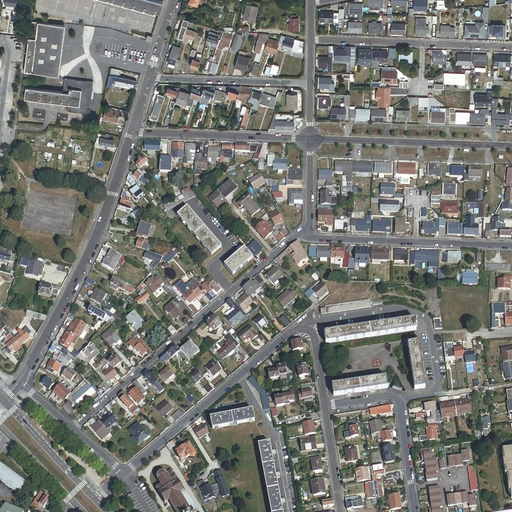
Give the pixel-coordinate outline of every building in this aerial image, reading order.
[(155,12),(111,0),(95,0),(154,16),(155,12)] [(111,0),(155,12),(160,13),(163,2),(154,0),(111,0)] [(381,0),(368,0),(368,8),(379,8),(380,9),(382,9),(382,7),(381,0)] [(426,0),(412,0),(412,8),(426,9),(426,0)] [(362,19),(362,4),(348,3),(348,13),(357,13),(357,19),(362,19)] [(256,7),(246,5),(243,14),(243,18),(242,19),(247,20),(247,23),(252,24),(256,7)] [(338,23),(338,19),(338,13),(320,12),(319,22),(330,22),(330,23),(338,23)] [(295,16),(290,16),(290,24),(287,24),(287,30),(297,30),(298,18),(295,18),(295,16)] [(188,24),(189,21),(184,19),(180,32),(178,31),(177,34),(179,34),(178,38),(182,39),(181,41),(183,41),(188,24)] [(475,24),(465,24),(464,35),(483,35),(483,21),(475,21),(475,24)] [(30,22),(24,73),(59,77),(65,26),(30,22)] [(347,31),(361,32),(361,22),(348,22),(347,31)] [(381,23),(367,23),(367,32),(378,32),(378,30),(381,30),(381,23)] [(400,27),(400,24),(390,23),(390,32),(403,33),(404,27),(400,27)] [(424,24),(414,24),(414,33),(425,34),(425,31),(427,31),(428,26),(424,26),(424,24)] [(449,25),(439,24),(439,34),(448,34),(453,34),(454,27),(450,27),(450,26),(449,26),(449,25)] [(503,26),(490,26),(490,35),(503,36),(503,26)] [(188,30),(185,38),(189,39),(191,39),(193,40),(195,32),(188,30)] [(210,32),(207,40),(212,42),(217,43),(219,35),(210,32)] [(220,40),(219,40),(217,47),(223,48),(224,45),(229,46),(232,37),(222,34),(220,40)] [(240,42),(242,36),(237,34),(236,36),(232,50),(237,51),(238,47),(240,47),(241,43),(240,42)] [(268,39),(269,34),(260,34),(255,47),(261,48),(262,43),(266,45),(268,39)] [(279,42),(268,39),(266,45),(264,50),(264,51),(275,54),(279,42)] [(294,43),(284,40),(283,39),(281,44),(283,45),(292,48),(294,43)] [(300,41),(295,39),(294,43),(292,48),(292,50),(297,52),(297,51),(300,41)] [(177,60),(180,48),(173,46),(168,63),(169,64),(175,66),(177,60)] [(333,71),(334,46),(329,46),(329,58),(319,58),(319,67),(328,68),(328,71),(333,71)] [(351,54),(351,47),(347,47),(347,50),(335,50),(335,59),(344,60),(348,60),(348,58),(351,58),(351,54)] [(368,51),(359,51),(358,60),(360,60),(359,64),(369,64),(369,60),(371,60),(371,59),(372,59),(372,50),(368,49),(368,51)] [(388,52),(374,51),(374,60),(385,61),(385,59),(387,59),(388,52)] [(245,53),(240,52),(235,65),(241,67),(240,69),(246,71),(250,58),(244,56),(245,53)] [(410,55),(410,52),(399,52),(399,61),(408,61),(408,62),(412,62),(412,55),(410,55)] [(447,61),(447,57),(442,57),(442,54),(433,53),(433,62),(444,63),(444,61),(447,61)] [(457,63),(471,64),(471,54),(457,54),(457,63)] [(486,54),(472,54),(472,64),(486,64),(486,54)] [(511,55),(493,54),(493,64),(510,65),(510,62),(511,55)] [(209,72),(212,62),(213,58),(210,57),(209,61),(207,61),(204,70),(209,72)] [(198,69),(200,62),(195,61),(193,60),(190,67),(198,69)] [(218,64),(212,62),(209,72),(215,73),(218,64)] [(271,67),(269,73),(275,75),(278,66),(272,64),(272,65),(271,67)] [(111,69),(110,77),(114,77),(120,79),(121,71),(111,69)] [(396,72),(383,72),(382,81),(391,81),(391,82),(396,82),(396,72)] [(445,76),(445,82),(459,83),(464,84),(465,74),(444,73),(444,76),(445,76)] [(328,78),(319,78),(319,88),(330,88),(330,90),(335,90),(335,86),(332,86),(332,82),(330,82),(330,81),(328,81),(328,78)] [(90,115),(93,83),(65,79),(63,93),(25,88),(24,100),(68,105),(67,112),(90,115)] [(136,82),(123,79),(122,85),(135,87),(136,82)] [(204,89),(201,99),(200,102),(207,104),(210,97),(213,98),(216,90),(217,86),(212,86),(211,89),(209,89),(208,91),(204,89)] [(249,87),(241,87),(239,94),(237,99),(242,101),(242,100),(246,101),(246,96),(249,96),(249,87)] [(390,87),(379,87),(379,91),(377,91),(376,100),(378,100),(378,106),(389,106),(390,106),(390,87)] [(166,93),(176,97),(178,91),(171,89),(168,88),(166,93)] [(195,98),(201,99),(204,89),(202,89),(201,91),(198,90),(192,89),(191,92),(196,93),(195,98)] [(179,90),(179,92),(176,102),(187,105),(189,96),(190,94),(179,90)] [(216,90),(213,98),(212,101),(215,102),(215,101),(216,99),(223,101),(224,102),(227,93),(216,90)] [(237,99),(239,94),(233,92),(229,91),(227,96),(237,99)] [(258,109),(260,103),(263,93),(261,92),(260,94),(253,92),(250,101),(254,103),(252,107),(258,109)] [(263,93),(260,103),(274,107),(277,99),(280,100),(283,93),(279,92),(277,97),(263,93)] [(456,96),(456,93),(447,92),(447,102),(458,102),(458,100),(463,100),(463,96),(460,96),(456,96)] [(165,97),(158,95),(151,119),(158,121),(165,97)] [(298,95),(287,95),(287,108),(298,109),(298,95)] [(190,96),(189,96),(187,105),(192,107),(195,98),(190,96)] [(426,97),(425,103),(419,103),(419,106),(429,106),(429,99),(431,100),(431,97),(426,97)] [(329,106),(331,106),(332,98),(318,98),(318,108),(329,108),(329,106)] [(445,114),(446,107),(440,107),(440,112),(431,111),(430,121),(445,121),(445,114)] [(356,119),(370,119),(370,112),(370,110),(366,109),(356,109),(350,109),(350,117),(356,118),(356,119)] [(117,123),(119,112),(105,110),(103,120),(117,123)] [(386,110),(372,110),(372,119),(386,119),(386,110)] [(410,111),(397,110),(397,120),(410,120),(410,111)] [(469,112),(456,112),(455,121),(466,122),(466,119),(469,119),(469,112)] [(485,112),(471,112),(471,122),(484,122),(485,112)] [(275,119),(273,119),(269,129),(294,130),(294,122),(275,122),(275,119)] [(109,136),(101,134),(100,137),(98,137),(96,143),(112,147),(114,140),(108,139),(109,136)] [(161,152),(161,144),(145,143),(145,146),(142,146),(142,151),(148,151),(155,152),(161,152)] [(178,159),(184,159),(184,157),(184,151),(183,151),(184,145),(174,144),(173,150),(178,150),(178,159)] [(184,159),(184,165),(188,165),(188,162),(194,162),(194,152),(196,152),(196,145),(187,145),(186,158),(184,157),(184,159)] [(221,149),(220,157),(223,157),(223,156),(223,153),(223,151),(232,151),(236,151),(236,147),(221,146),(221,149)] [(262,147),(250,147),(250,153),(256,153),(253,160),(258,161),(262,147)] [(208,157),(208,159),(218,159),(218,157),(218,148),(208,148),(208,149),(208,157)] [(148,163),(145,159),(140,163),(136,165),(140,170),(148,163)] [(161,159),(160,172),(172,172),(172,159),(161,159)] [(195,162),(195,170),(207,171),(208,159),(195,159),(195,162)] [(286,169),(287,161),(283,161),(280,161),(273,161),(273,169),(278,169),(282,169),(286,169)] [(353,175),(353,163),(336,163),(335,174),(353,175)] [(372,171),(373,164),(356,163),(356,173),(368,173),(368,171),(372,171)] [(392,164),(375,164),(374,174),(391,174),(392,164)] [(415,166),(394,165),(394,175),(415,175),(415,166)] [(440,174),(441,174),(441,169),(439,169),(439,168),(437,168),(437,166),(428,166),(427,175),(436,176),(436,177),(440,177),(440,174)] [(480,168),(468,168),(468,170),(468,177),(480,178),(480,168)] [(219,177),(235,170),(235,169),(230,172),(229,170),(224,173),(224,174),(220,176),(219,177)] [(146,187),(149,183),(145,178),(143,176),(141,172),(139,170),(134,176),(139,181),(146,187)] [(289,180),(286,180),(286,186),(294,186),(294,181),(303,181),(303,171),(289,171),(289,180)] [(333,187),(333,172),(320,172),(320,181),(328,181),(327,184),(326,184),(326,187),(333,187)] [(95,176),(88,174),(87,181),(93,182),(95,176)] [(264,183),(259,174),(248,181),(253,190),(264,183)] [(137,201),(145,195),(129,176),(127,181),(134,190),(129,194),(132,198),(133,197),(137,201)] [(228,180),(215,191),(222,199),(235,188),(228,180)] [(394,185),(381,185),(381,194),(394,195),(394,185)] [(183,192),(182,196),(194,190),(194,186),(183,192)] [(279,194),(279,186),(271,187),(271,193),(275,200),(282,200),(282,194),(279,194)] [(442,186),(442,195),(455,196),(456,189),(455,189),(455,187),(452,187),(452,186),(442,186)] [(342,188),(341,197),(352,197),(352,188),(342,188)] [(198,196),(194,190),(182,196),(163,205),(166,211),(198,196)] [(131,199),(124,191),(121,199),(122,199),(120,207),(133,211),(134,206),(131,202),(130,202),(131,199)] [(221,204),(224,201),(222,199),(215,191),(207,197),(207,198),(215,207),(220,203),(221,204)] [(333,191),(320,191),(319,200),(333,201),(333,191)] [(252,198),(248,193),(236,204),(240,208),(242,206),(251,217),(259,210),(250,199),(252,198)] [(398,203),(381,202),(380,211),(398,212),(398,203)] [(457,204),(441,204),(441,213),(457,214),(457,204)] [(221,248),(186,208),(177,216),(211,256),(221,248)] [(142,215),(141,213),(139,210),(132,215),(135,220),(142,215)] [(328,214),(328,211),(319,211),(319,220),(327,220),(330,220),(330,218),(332,218),(332,214),(328,214)] [(279,226),(283,224),(277,212),(268,217),(274,227),(279,225),(279,226)] [(371,220),(371,217),(367,216),(367,222),(358,222),(358,220),(351,220),(351,227),(357,227),(357,231),(368,231),(368,230),(370,230),(371,220)] [(463,225),(463,235),(474,236),(474,234),(475,234),(476,234),(477,225),(473,225),(473,218),(465,218),(465,225),(463,225)] [(497,219),(493,219),(492,219),(492,225),(491,232),(499,232),(500,225),(503,225),(504,220),(497,219)] [(334,230),(345,231),(345,228),(347,228),(348,220),(344,220),(344,221),(334,220),(334,229),(334,230)] [(405,220),(395,220),(395,232),(406,233),(406,231),(408,231),(409,227),(405,226),(405,220)] [(274,233),(276,231),(275,230),(270,221),(267,222),(269,225),(274,233)] [(381,222),(372,222),(372,232),(391,232),(391,221),(381,221),(381,222)] [(152,227),(140,223),(136,235),(148,239),(152,227)] [(272,233),(263,223),(255,230),(264,240),(272,233)] [(436,232),(438,232),(438,228),(434,228),(435,224),(425,224),(425,223),(422,223),(422,230),(425,230),(425,233),(436,234),(436,232)] [(461,235),(461,225),(446,224),(446,234),(461,235)] [(279,244),(283,240),(280,235),(276,239),(275,239),(279,244)] [(148,242),(139,240),(136,248),(141,249),(141,250),(147,252),(149,247),(147,246),(148,242)] [(303,257),(306,255),(300,244),(297,241),(290,248),(294,254),(290,257),(297,265),(304,259),(303,257)] [(254,242),(245,251),(252,259),(261,251),(254,242)] [(174,248),(171,251),(174,255),(177,259),(179,257),(177,255),(178,253),(174,248)] [(330,249),(317,248),(317,258),(320,258),(326,258),(330,258),(330,249)] [(164,258),(171,251),(168,249),(161,257),(164,258)] [(245,251),(244,249),(224,266),(232,276),(252,259),(245,251)] [(345,249),(332,249),(332,258),(345,259),(345,254),(345,249)] [(113,271),(122,257),(121,257),(114,252),(111,250),(103,265),(113,271)] [(388,251),(371,250),(370,260),(379,260),(388,260),(388,251)] [(174,255),(171,251),(164,258),(163,260),(166,264),(167,263),(174,255)] [(277,259),(278,260),(287,252),(286,251),(283,254),(281,256),(277,259)] [(407,252),(393,251),(393,261),(406,261),(407,252)] [(2,255),(0,254),(0,260),(0,261),(0,260),(0,262),(4,264),(5,262),(12,264),(14,256),(11,255),(12,253),(9,252),(8,254),(3,252),(2,255)] [(150,274),(159,264),(162,258),(146,252),(144,259),(154,262),(149,268),(146,267),(144,270),(149,273),(150,274)] [(424,262),(437,262),(437,253),(424,252),(424,262)] [(458,260),(460,261),(460,252),(456,252),(456,253),(447,253),(447,254),(443,254),(443,260),(447,260),(447,262),(457,263),(458,260)] [(37,279),(41,264),(30,261),(26,276),(37,279)] [(273,285),(277,281),(282,277),(275,269),(266,277),(273,285)] [(460,274),(459,279),(461,279),(462,279),(462,283),(473,283),(473,282),(475,282),(476,274),(460,274)] [(262,280),(257,276),(253,279),(255,281),(257,284),(262,280)] [(163,284),(157,277),(154,280),(153,279),(151,281),(148,283),(146,285),(154,294),(161,288),(160,287),(163,284)] [(511,278),(504,277),(504,281),(498,280),(498,290),(510,290),(510,281),(511,281),(511,278)] [(88,278),(86,283),(93,287),(95,282),(88,278)] [(124,291),(127,287),(113,279),(110,284),(124,292),(124,291)] [(202,294),(204,292),(193,280),(189,284),(192,287),(189,290),(190,291),(196,299),(199,302),(204,297),(204,296),(202,294)] [(175,286),(184,296),(190,291),(189,290),(181,281),(175,286)] [(250,296),(260,288),(259,286),(257,284),(255,281),(252,283),(251,282),(242,289),(246,294),(245,294),(246,295),(249,299),(251,298),(251,297),(250,296)] [(206,282),(201,286),(208,295),(212,292),(216,296),(217,295),(209,285),(206,282)] [(217,295),(221,291),(213,282),(209,285),(217,295)] [(318,301),(328,293),(322,284),(312,293),(313,295),(318,301)] [(53,289),(40,286),(38,295),(51,298),(52,295),(53,290),(53,289)] [(132,296),(135,292),(127,287),(124,291),(132,296)] [(99,304),(105,294),(96,289),(90,299),(99,304)] [(149,298),(143,290),(140,293),(141,294),(138,296),(140,298),(135,301),(139,306),(149,298)] [(304,295),(307,300),(313,295),(312,293),(309,290),(304,295)] [(189,305),(196,299),(190,291),(184,296),(183,297),(189,305)] [(296,297),(290,291),(288,293),(287,292),(277,301),(284,309),(294,300),(293,299),(296,297)] [(213,300),(217,297),(216,296),(212,292),(208,295),(213,300)] [(210,303),(213,300),(208,295),(205,297),(210,303)] [(253,300),(251,298),(249,299),(246,295),(236,304),(237,305),(242,312),(254,302),(253,300)] [(255,299),(253,300),(254,302),(260,309),(262,308),(255,299)] [(175,320),(185,311),(176,300),(165,309),(175,320)] [(235,306),(230,300),(226,303),(231,310),(232,310),(229,312),(229,311),(225,315),(227,318),(226,319),(233,327),(241,320),(242,323),(247,319),(246,317),(246,316),(242,312),(237,305),(235,306)] [(322,310),(323,312),(324,317),(371,309),(370,302),(322,310)] [(505,306),(505,304),(493,305),(493,314),(495,314),(505,314),(505,313),(505,306)] [(199,313),(192,306),(190,308),(196,316),(199,313)] [(102,314),(91,308),(88,312),(90,313),(89,314),(91,315),(92,315),(107,323),(109,320),(111,319),(107,316),(102,314)] [(43,316),(32,313),(29,318),(41,321),(43,316)] [(133,326),(129,330),(133,335),(145,325),(134,313),(127,319),(133,326)] [(287,328),(291,324),(284,316),(280,320),(287,328)] [(213,332),(222,325),(214,317),(209,322),(208,322),(206,324),(213,332)] [(261,317),(253,324),(259,332),(267,325),(261,317)] [(441,319),(440,318),(433,320),(435,330),(442,329),(441,319)] [(87,325),(76,319),(71,329),(70,328),(67,332),(79,338),(87,325)] [(415,321),(323,337),(324,347),(417,331),(415,321)] [(172,336),(176,332),(172,326),(167,330),(172,336)] [(258,336),(250,327),(238,337),(243,343),(249,338),(252,341),(258,336)] [(115,344),(121,340),(111,329),(102,337),(110,347),(114,343),(115,344)] [(6,338),(11,334),(8,330),(5,333),(3,335),(6,338)] [(14,338),(19,345),(30,337),(28,334),(25,330),(14,338)] [(67,332),(67,331),(60,345),(68,349),(72,343),(75,345),(79,338),(67,332)] [(239,346),(228,333),(225,336),(229,341),(225,344),(227,346),(218,353),(223,360),(239,346)] [(140,344),(135,337),(132,340),(128,343),(134,350),(135,349),(143,357),(147,353),(139,345),(140,344)] [(19,345),(14,338),(6,344),(7,347),(2,351),(5,356),(13,350),(16,353),(22,348),(19,345)] [(480,341),(472,342),(474,351),(481,350),(480,341)] [(180,352),(188,361),(199,352),(191,342),(180,352)] [(300,342),(290,344),(292,353),(302,351),(300,342)] [(53,345),(50,350),(56,353),(52,360),(61,365),(63,363),(67,366),(71,360),(73,361),(76,358),(70,353),(54,343),(53,345)] [(418,343),(408,345),(415,390),(425,389),(418,343)] [(453,349),(452,343),(443,344),(445,359),(454,358),(453,349)] [(91,344),(83,351),(85,353),(93,346),(91,344)] [(180,352),(176,346),(167,354),(171,358),(172,359),(180,352)] [(503,364),(511,362),(511,356),(511,347),(501,349),(501,352),(503,364)] [(464,358),(463,348),(453,349),(454,358),(455,359),(464,358)] [(80,354),(75,350),(72,354),(76,357),(77,358),(79,355),(80,354)] [(97,350),(85,360),(88,363),(99,353),(97,350)] [(120,365),(123,362),(117,355),(114,358),(120,365)] [(120,365),(114,358),(108,363),(109,364),(112,368),(114,370),(120,365)] [(61,365),(52,360),(51,360),(47,368),(46,370),(52,374),(54,371),(57,373),(61,365)] [(222,369),(215,361),(205,369),(212,377),(222,369)] [(511,379),(511,362),(503,364),(504,372),(505,380),(511,379)] [(288,375),(286,366),(285,366),(281,367),(278,367),(278,370),(279,376),(288,375)] [(109,383),(118,375),(114,370),(112,368),(103,375),(109,383)] [(174,375),(168,368),(160,375),(166,382),(174,375)] [(307,368),(298,370),(299,378),(309,376),(307,368)] [(65,371),(63,369),(57,377),(60,378),(65,371)] [(76,376),(68,369),(61,376),(65,380),(66,379),(68,380),(69,380),(71,381),(76,376)] [(280,378),(279,376),(278,370),(273,372),(269,372),(270,380),(280,378)] [(157,382),(150,374),(146,377),(148,380),(153,386),(157,382)] [(267,391),(253,377),(248,381),(261,396),(265,410),(271,409),(267,391)] [(386,378),(331,386),(333,396),(388,388),(386,378)] [(88,386),(88,385),(84,380),(68,399),(71,402),(72,405),(74,407),(77,409),(79,407),(79,406),(78,404),(77,404),(76,402),(75,402),(75,401),(73,399),(73,400),(72,399),(74,398),(75,397),(76,396),(76,397),(77,395),(78,395),(78,394),(79,394),(80,393),(80,392),(82,391),(83,390),(84,389),(84,388),(85,389),(86,388),(86,387),(88,386)] [(105,394),(111,389),(105,382),(99,387),(105,394)] [(69,390),(62,384),(56,391),(64,398),(68,393),(67,392),(69,390)] [(135,387),(143,395),(146,393),(138,384),(135,387)] [(302,392),(311,391),(310,384),(296,386),(297,390),(302,389),(302,392)] [(95,394),(96,393),(89,385),(88,385),(88,386),(86,387),(86,388),(85,389),(84,388),(84,389),(83,390),(82,391),(80,392),(80,393),(79,394),(78,394),(78,395),(77,395),(76,397),(76,396),(75,397),(74,398),(72,399),(73,400),(73,399),(75,401),(75,402),(76,402),(77,404),(78,404),(79,406),(79,407),(80,407),(81,406),(82,405),(83,404),(84,403),(84,404),(84,403),(85,402),(86,402),(87,401),(87,400),(89,399),(90,398),(91,397),(92,397),(92,396),(93,396),(94,395),(95,394)] [(213,390),(209,385),(203,390),(208,395),(213,390)] [(160,394),(164,390),(160,386),(156,390),(160,394)] [(133,400),(140,394),(136,389),(129,395),(133,400)] [(311,391),(302,392),(304,400),(313,398),(311,391)] [(141,412),(123,392),(118,396),(122,400),(121,401),(133,414),(136,416),(141,412)] [(145,400),(140,394),(133,400),(138,405),(145,400)] [(294,402),(293,394),(290,395),(283,396),(285,404),(289,403),(294,402)] [(285,404),(283,396),(275,398),(277,407),(285,406),(285,404)] [(166,401),(156,410),(163,418),(173,409),(166,401)] [(469,401),(455,403),(456,416),(471,414),(469,401)] [(455,403),(440,405),(441,412),(442,418),(456,416),(455,403)] [(426,414),(432,413),(436,412),(435,404),(425,405),(426,414)] [(390,406),(376,409),(377,412),(377,415),(378,415),(383,415),(392,414),(391,410),(391,409),(390,406)] [(181,410),(172,417),(176,422),(185,415),(181,410)] [(242,413),(236,415),(229,416),(223,417),(219,417),(219,418),(212,420),(214,430),(255,421),(253,411),(246,413),(246,412),(242,413)] [(442,418),(441,412),(436,412),(432,413),(433,420),(428,420),(429,424),(442,422),(442,418)] [(110,413),(100,422),(107,430),(117,421),(110,413)] [(486,418),(482,418),(483,430),(488,429),(488,425),(488,423),(491,423),(490,415),(485,416),(486,418)] [(210,434),(204,416),(200,419),(206,435),(210,434)] [(88,422),(92,427),(96,423),(92,419),(88,422)] [(102,440),(109,433),(107,430),(100,422),(99,421),(96,423),(92,427),(90,428),(95,434),(96,433),(102,440)] [(303,423),(305,436),(316,434),(313,421),(303,423)] [(379,421),(370,423),(372,435),(383,432),(382,428),(380,429),(379,421)] [(149,437),(139,425),(130,433),(135,438),(133,440),(139,446),(149,437)] [(432,429),(432,426),(428,426),(429,431),(427,431),(428,436),(420,437),(420,442),(437,440),(436,432),(436,431),(435,430),(435,429),(432,429)] [(357,427),(350,428),(351,438),(359,436),(357,427)] [(392,441),(390,431),(388,432),(381,433),(383,442),(392,441)] [(309,439),(301,440),(302,452),(317,450),(315,438),(309,439)] [(173,443),(167,448),(170,452),(176,447),(173,443)] [(186,448),(185,448),(191,457),(192,458),(194,458),(196,456),(197,454),(190,443),(185,446),(186,448)] [(212,443),(210,443),(215,460),(218,459),(212,443)] [(273,455),(272,451),(271,451),(270,444),(260,446),(272,511),(283,511),(283,509),(282,504),(281,500),(276,478),(277,478),(276,474),(275,468),(273,461),(272,455),(273,455)] [(392,447),(383,449),(386,465),(395,463),(392,447)] [(191,457),(185,448),(181,451),(177,453),(182,462),(187,459),(187,460),(191,457)] [(357,448),(346,450),(348,463),(358,461),(357,448)] [(431,448),(421,450),(423,461),(425,460),(432,459),(431,457),(433,457),(431,448)] [(511,448),(503,450),(504,460),(503,460),(504,467),(506,467),(507,474),(508,474),(511,473),(511,448)] [(469,451),(462,452),(462,456),(463,462),(470,461),(469,451)] [(463,462),(462,456),(448,458),(450,468),(464,466),(463,462)] [(432,459),(425,460),(427,474),(437,473),(438,473),(435,459),(432,459)] [(18,494),(26,483),(0,463),(0,481),(2,483),(5,485),(11,490),(14,492),(18,494)] [(321,463),(312,464),(314,473),(315,473),(318,473),(322,472),(321,463)] [(383,465),(371,467),(374,483),(376,482),(378,482),(377,475),(384,474),(383,465)] [(476,466),(469,467),(473,491),(480,490),(476,466)] [(370,481),(367,468),(358,470),(359,477),(357,478),(358,483),(370,481)] [(177,478),(176,478),(176,477),(176,478),(172,472),(173,472),(172,471),(171,471),(171,472),(167,474),(166,474),(164,474),(164,473),(163,473),(163,474),(162,474),(161,474),(160,475),(159,476),(158,476),(158,477),(158,478),(158,479),(158,481),(159,482),(158,482),(159,483),(162,487),(158,489),(157,489),(157,490),(156,490),(157,491),(157,490),(160,494),(159,495),(160,496),(160,495),(166,504),(165,504),(165,505),(166,505),(167,505),(167,504),(170,502),(173,507),(172,507),(173,508),(173,507),(176,511),(175,511),(199,511),(200,511),(199,511),(196,507),(197,507),(196,506),(193,502),(194,502),(193,501),(190,497),(191,497),(190,496),(187,492),(187,491),(186,491),(186,492),(185,492),(180,483),(179,483),(177,479),(177,478)] [(427,474),(426,474),(427,481),(438,480),(437,473),(427,474)] [(312,483),(312,487),(313,487),(315,496),(326,495),(324,481),(312,483)] [(429,488),(432,509),(439,508),(443,508),(440,487),(429,488)] [(38,502),(44,494),(41,492),(31,506),(39,511),(40,511),(43,508),(39,505),(40,504),(38,502)] [(51,499),(44,494),(38,502),(40,504),(39,505),(43,508),(44,509),(51,499)] [(389,496),(391,511),(402,509),(400,494),(389,496)] [(448,497),(449,507),(470,504),(469,497),(469,494),(448,497)] [(470,504),(471,508),(478,507),(476,496),(469,497),(470,504)] [(359,502),(347,504),(348,510),(364,508),(363,501),(359,502)]
